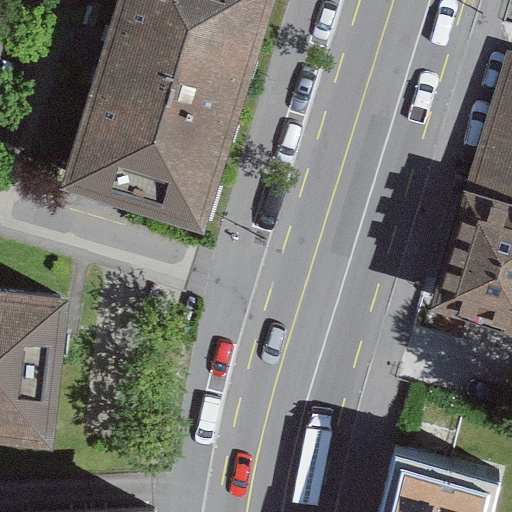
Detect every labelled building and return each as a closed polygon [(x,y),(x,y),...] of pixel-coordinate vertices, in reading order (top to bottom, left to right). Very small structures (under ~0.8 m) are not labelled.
[(268,0),(128,0),(72,182),(201,221),(268,0)] [(511,60),(511,61),(472,194),(511,205),(511,60)] [(511,205),(472,194),(439,303),(511,324),(511,205)] [(0,423),(61,430),(73,296),(0,289),(0,423)] [(496,511),(508,468),(408,443),(390,511),(496,511)]
